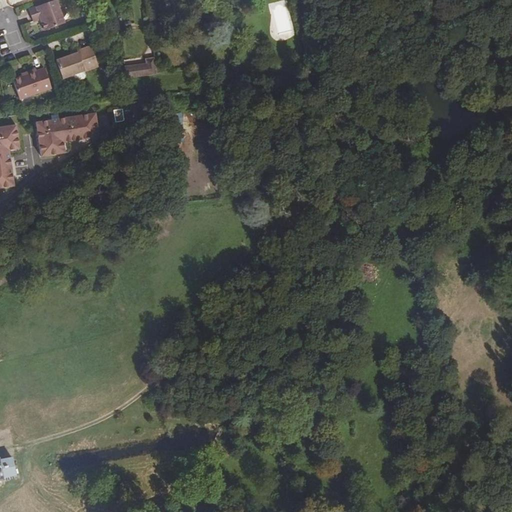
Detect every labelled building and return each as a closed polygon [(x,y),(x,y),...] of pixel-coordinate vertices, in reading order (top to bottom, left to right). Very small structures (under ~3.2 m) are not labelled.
[(53,2),(49,4),(28,11),(33,24),(40,21),(44,32),(64,25),(55,1),(53,2)] [(96,64),(91,51),(89,47),(76,52),(77,54),(71,56),(55,62),(62,80),(64,79),(83,72),(97,66),(96,64)] [(91,51),(96,64),(101,62),(96,48),(91,51)] [(147,64),(149,76),(156,75),(154,59),(147,60),(147,64)] [(149,76),(147,64),(124,67),(125,71),(144,69),(145,77),(149,76)] [(25,74),(11,79),(18,98),(50,87),(43,68),(35,71),(34,68),(24,72),(25,74)] [(125,80),(145,77),(144,69),(125,71),(125,80)] [(83,72),(64,79),(67,87),(71,89),(83,84),(85,80),(83,72)] [(96,114),(36,122),(40,158),(67,154),(65,143),(100,139),(96,114)] [(16,126),(0,128),(0,189),(14,187),(10,152),(20,150),(16,126)] [(0,483),(1,480),(2,480),(2,477),(15,475),(12,458),(0,459),(0,483)]
